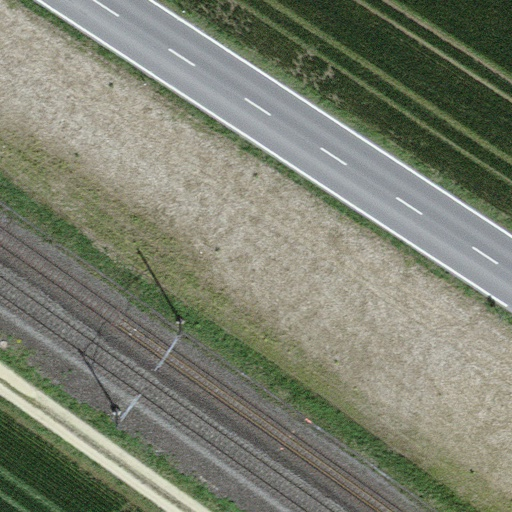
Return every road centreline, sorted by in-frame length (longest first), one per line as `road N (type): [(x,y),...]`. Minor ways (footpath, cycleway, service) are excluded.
road 1 (primary): [(92,0),(511,272)]
road 2 (track): [(0,368),(203,511)]
